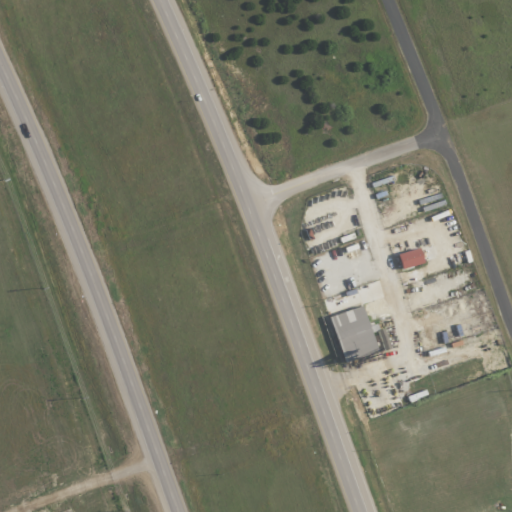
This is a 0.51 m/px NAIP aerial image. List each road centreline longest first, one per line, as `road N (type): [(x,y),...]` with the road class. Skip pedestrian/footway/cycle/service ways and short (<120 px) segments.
road 1 (trunk): [(358,511),(275,264),(162,0)]
road 2 (trunk): [(0,71),(82,260),(176,511)]
road 3 (residential): [(388,0),(511,324)]
road 4 (residential): [(250,205),(442,135)]
